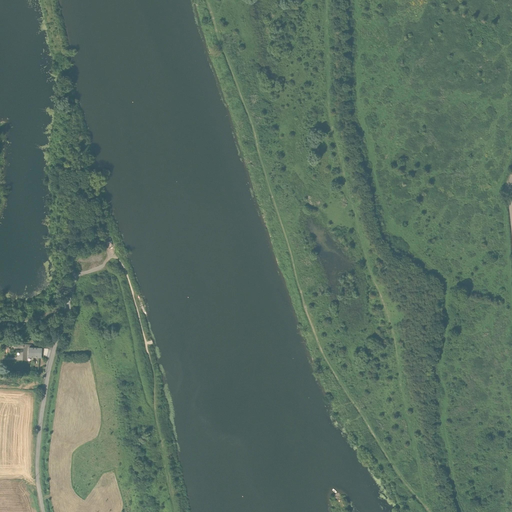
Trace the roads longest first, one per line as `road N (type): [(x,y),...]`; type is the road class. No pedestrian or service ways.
road 1 (track): [(175,511),(148,352),(128,277),(110,257)]
road 2 (unclassified): [(44,511),(38,453),(59,332)]
